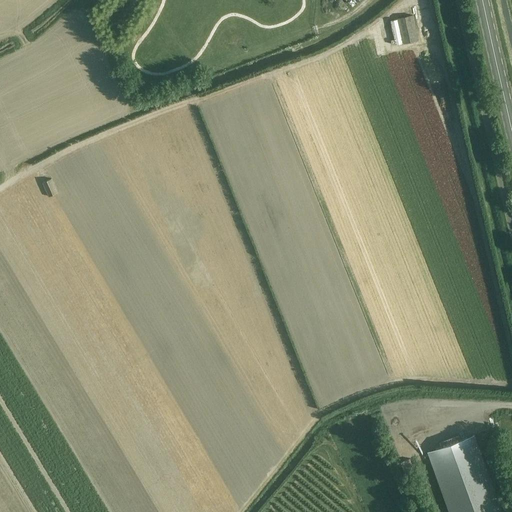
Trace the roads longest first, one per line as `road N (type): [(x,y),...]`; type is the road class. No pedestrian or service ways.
road 1 (unclassified): [(0,186),(129,119),(341,44),(399,0)]
road 2 (unclassified): [(453,0),(511,239)]
road 3 (secondary): [(511,141),(480,0)]
